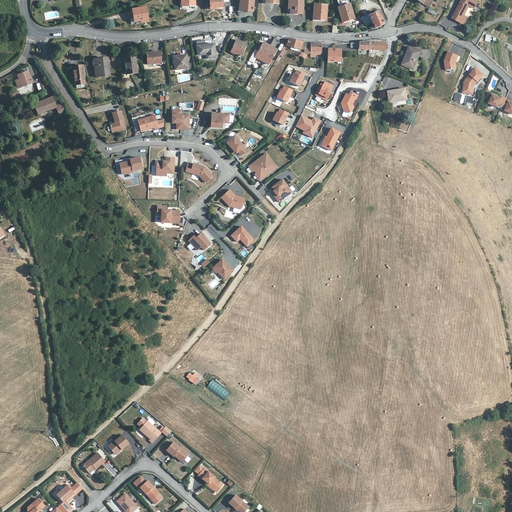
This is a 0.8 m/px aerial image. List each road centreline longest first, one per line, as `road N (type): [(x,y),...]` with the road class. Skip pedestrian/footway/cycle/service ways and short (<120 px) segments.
road 1 (track): [(1,511),(199,331),(282,214),(338,156),(361,108)]
road 2 (residential): [(385,32),(325,37),(213,26),(141,36),(44,33)]
road 3 (residential): [(44,33),(46,58),(101,147),(152,142),(213,154),(227,173),(199,210)]
road 4 (residential): [(85,511),(142,465),(205,511)]
road 5 (residential): [(511,83),(443,31),(385,32)]
